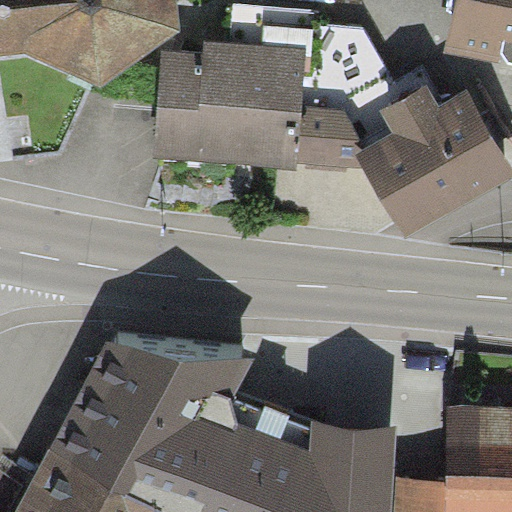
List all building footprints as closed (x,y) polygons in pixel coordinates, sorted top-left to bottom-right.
[(0,0),(0,33),(25,31),(100,63),(180,5),(179,0),(0,0)] [(511,0),(450,0),(444,31),(511,45),(511,0)] [(306,28),(205,20),(204,36),(164,32),(155,138),(254,146),(295,150),(300,89),(306,28)] [(393,108),(364,125),(347,93),(300,89),(295,150),(307,152),(305,160),(347,164),(348,157),(373,159),(407,216),(511,154),(511,141),(467,66),(441,81),(427,57),(380,85),(393,108)] [(390,511),(398,395),(311,388),(311,407),(231,374),(258,333),(108,313),(2,511),(390,511)] [(511,388),(448,387),(446,462),(444,509),(453,510),(511,511),(511,388)] [(444,509),(446,462),(396,460),(394,511),(452,511),(453,510),(444,509)]
